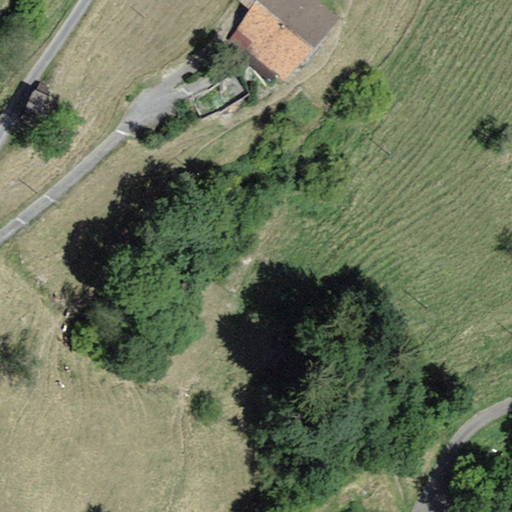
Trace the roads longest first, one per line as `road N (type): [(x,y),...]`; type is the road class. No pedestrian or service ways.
road 1 (residential): [(0,240),(217,50)]
road 2 (residential): [(88,0),(0,146)]
road 3 (residential): [(511,407),(470,432),(432,511)]
